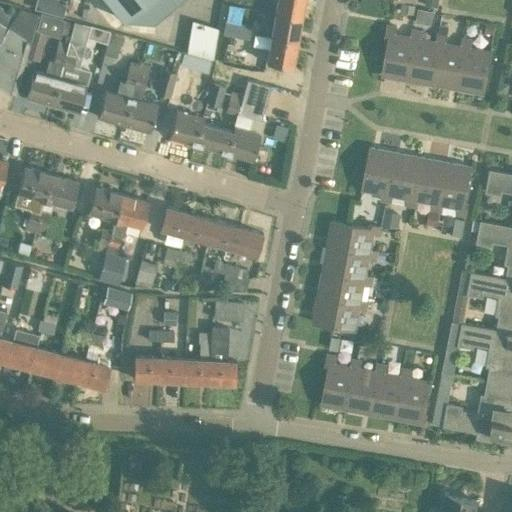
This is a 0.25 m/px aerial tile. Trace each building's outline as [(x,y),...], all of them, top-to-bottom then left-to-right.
[(62,16),(66,0),(36,0),(34,9),(62,16)] [(152,21),(176,0),(106,0),(121,18),(152,21)] [(277,0),(276,12),(301,16),(304,0),(277,0)] [(425,0),(425,7),(437,9),(438,0),(425,0)] [(415,7),(402,4),(400,13),(412,15),(415,7)] [(0,84),(14,95),(26,57),(33,31),(36,22),(38,13),(20,8),(14,16),(0,5),(0,84)] [(432,14),(418,11),(415,23),(430,27),(432,14)] [(276,12),(271,36),(296,41),(301,16),(276,12)] [(215,56),(222,24),(195,18),(188,51),(215,56)] [(222,35),(236,37),(238,23),(225,20),(222,35)] [(238,23),(236,37),(249,39),(251,25),(238,23)] [(389,38),(382,75),(404,79),(410,40),(394,37),(396,27),(388,25),(385,37),(389,38)] [(438,34),(447,35),(449,27),(440,26),(438,34)] [(494,27),(487,26),(485,35),(493,35),(494,27)] [(410,40),(404,79),(429,83),(436,44),(420,41),(421,31),(412,29),(410,40)] [(33,31),(26,57),(36,60),(44,34),(33,31)] [(116,56),(122,36),(109,32),(103,52),(116,56)] [(436,44),(429,83),(454,88),(460,48),(446,46),(447,35),(438,34),(437,34),(436,44)] [(296,41),(271,36),(266,61),(284,65),(292,66),(296,41)] [(460,48),(454,88),(483,93),(490,54),(469,50),(471,40),(462,38),(460,48)] [(59,40),(52,63),(62,66),(69,43),(59,40)] [(69,43),(62,66),(72,69),(78,46),(69,43)] [(97,116),(123,123),(140,63),(130,60),(124,81),(124,82),(120,80),(116,92),(104,89),(97,116)] [(32,69),(25,95),(52,103),(59,77),(62,66),(52,63),(47,62),(44,73),(32,69)] [(140,63),(123,123),(150,131),(157,104),(140,99),(144,89),(150,66),(140,63)] [(59,77),(52,103),(78,111),(85,84),(88,73),(72,69),(62,66),(59,77)] [(160,67),(154,91),(169,95),(176,71),(160,67)] [(212,83),(206,103),(220,107),(226,87),(212,83)] [(231,91),(225,111),(236,115),(237,112),(241,95),(231,91)] [(176,109),(168,136),(195,143),(201,121),(200,121),(202,116),(188,112),(177,109),(176,109)] [(232,131),(226,152),(253,159),(260,133),(264,119),(237,112),(236,115),(234,125),(232,131)] [(201,121),(195,143),(226,152),(232,131),(224,128),(218,127),(201,121)] [(394,192),(401,153),(370,147),(363,186),(384,190),(382,200),(391,201),(394,192)] [(416,206),(418,196),(425,157),(401,153),(394,192),(410,195),(407,204),(416,206)] [(441,211),(443,201),(450,162),(425,157),(418,196),(434,199),(432,209),(441,211)] [(466,216),(468,203),(464,203),(471,166),(450,162),(443,201),(459,204),(457,214),(466,216)] [(24,165),(16,192),(43,200),(50,173),(24,165)] [(511,172),(490,169),(485,192),(502,195),(502,191),(511,192),(511,172)] [(43,200),(41,210),(50,213),(53,202),(71,207),(78,181),(50,173),(43,200)] [(87,212),(114,220),(122,193),(95,185),(87,212)] [(114,220),(110,233),(105,252),(98,279),(118,284),(126,257),(115,253),(120,235),(124,235),(127,223),(142,227),(149,201),(122,193),(114,220)] [(165,205),(158,228),(182,234),(188,211),(165,205)] [(31,207),(24,230),(33,233),(40,210),(31,207)] [(40,210),(33,233),(44,235),(50,213),(41,210),(40,210)] [(182,234),(206,241),(213,218),(188,211),(182,234)] [(206,241),(230,247),(236,225),(213,218),(206,241)] [(504,264),(508,265),(506,277),(511,278),(511,225),(480,220),(476,243),(492,246),(493,243),(508,245),(504,264)] [(368,249),(370,233),(381,235),(382,226),(370,223),(369,227),(332,221),(328,242),(368,249)] [(264,233),(236,225),(230,247),(257,255),(264,233)] [(95,250),(105,252),(110,233),(109,233),(110,230),(101,228),(95,250)] [(16,254),(27,257),(30,245),(19,242),(16,254)] [(328,242),(324,267),(363,274),(366,258),(376,260),(378,251),(368,249),(328,242)] [(176,260),(175,260),(178,249),(167,246),(162,263),(174,266),(176,260)] [(175,260),(176,260),(188,263),(191,253),(178,249),(175,260)] [(150,287),(158,264),(141,259),(134,283),(150,287)] [(16,288),(23,265),(6,260),(0,284),(16,288)] [(212,270),(223,273),(226,263),(215,260),(212,270)] [(245,292),(245,291),(250,278),(245,277),(248,269),(226,263),(223,273),(225,274),(221,285),(245,292)] [(39,268),(30,266),(27,278),(36,280),(39,268)] [(324,267),(320,291),(359,298),(362,282),(372,285),(373,276),(363,274),(324,267)] [(498,316),(496,329),(511,331),(511,278),(506,277),(471,271),(467,295),(483,297),(484,294),(498,296),(495,315),(498,316)] [(129,287),(106,284),(100,299),(124,306),(129,287)] [(354,329),(357,307),(368,309),(369,301),(359,298),(320,291),(314,322),(354,329)] [(242,321),(244,301),(215,299),(212,317),(242,321)] [(177,307),(165,306),(164,320),(177,321),(177,307)] [(0,309),(0,360),(5,362),(11,339),(0,335),(0,334),(6,311),(0,309)] [(43,320),(41,319),(39,330),(52,334),(57,317),(44,313),(43,320)] [(511,331),(496,329),(462,322),(457,346),(474,349),(474,345),(489,347),(486,366),(489,367),(487,380),(511,384),(511,331)] [(211,324),(210,332),(208,382),(235,384),(236,360),(226,359),(228,325),(211,324)] [(11,339),(5,362),(29,368),(36,345),(38,335),(14,328),(11,339)] [(147,339),(160,339),(160,329),(148,328),(147,339)] [(88,342),(91,332),(79,329),(76,339),(88,342)] [(173,329),(160,329),(160,339),(172,340),(173,329)] [(103,335),(91,332),(88,342),(100,346),(103,335)] [(210,332),(198,332),(198,343),(199,343),(199,358),(183,357),(182,381),(208,382),(210,332)] [(36,345),(29,368),(53,375),(59,351),(36,345)] [(59,351),(53,375),(78,381),(83,358),(59,351)] [(322,404),(343,407),(350,369),(334,365),(336,355),(327,353),(325,366),(328,367),(322,404)] [(133,379),(158,380),(160,356),(134,355),(133,379)] [(158,380),(182,381),(183,357),(160,356),(158,380)] [(83,358),(78,381),(104,388),(110,365),(83,358)] [(376,373),(359,370),(361,359),(352,358),(350,369),(343,407),(369,412),(376,373)] [(369,412),(393,416),(400,377),(384,374),(386,364),(377,363),(376,373),(369,412)] [(409,379),(411,368),(402,367),(400,377),(393,416),(423,421),(430,382),(409,379)] [(511,384),(487,380),(484,394),(481,393),(478,412),(462,409),(463,405),(447,402),(443,425),(479,432),(478,437),(491,439),(492,435),(511,438),(511,384)] [(476,511),(475,511),(478,501),(447,495),(444,511),(476,511)]
